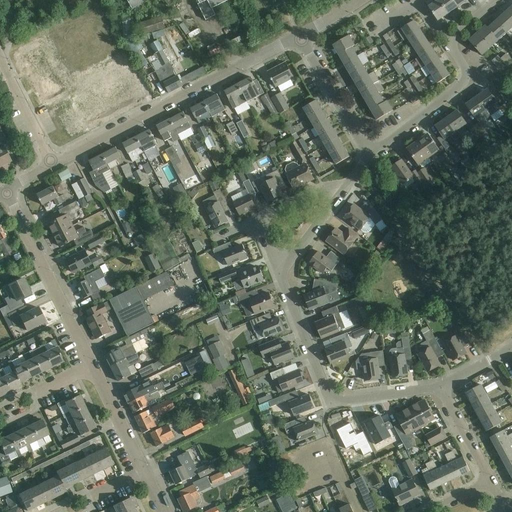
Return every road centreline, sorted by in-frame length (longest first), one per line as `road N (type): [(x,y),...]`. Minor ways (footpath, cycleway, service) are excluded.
road 1 (residential): [(52,164),(301,38)]
road 2 (residential): [(439,388),(328,397),(280,271)]
road 3 (residential): [(370,155),(462,84),(465,71),(450,40),(498,0)]
road 4 (residential): [(92,368),(5,192)]
road 5 (residential): [(370,155),(301,38)]
